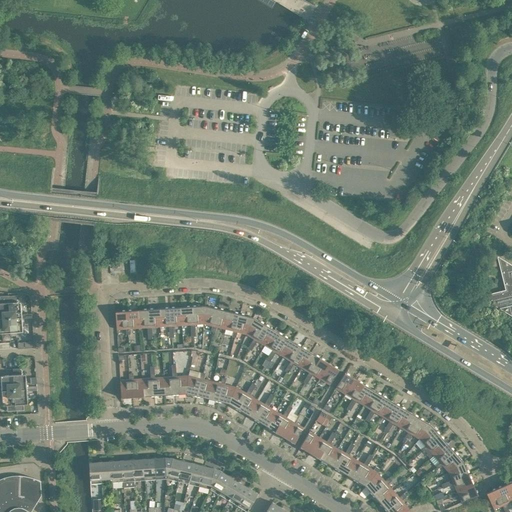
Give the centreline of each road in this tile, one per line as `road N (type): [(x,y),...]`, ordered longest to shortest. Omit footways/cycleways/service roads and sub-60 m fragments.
road 1 (residential): [(511,460),(493,467),(437,401),(247,290),(207,282),(104,287)]
road 2 (secondary): [(402,303),(259,226),(0,193)]
road 3 (secondary): [(0,202),(223,226),(276,246),(395,317)]
road 4 (tertiary): [(402,303),(511,122)]
road 5 (tertiary): [(280,472),(197,425),(111,428)]
road 6 (residential): [(111,428),(104,287)]
road 7 (secondary): [(395,317),(511,391)]
road 8 (secondary): [(511,370),(402,303)]
